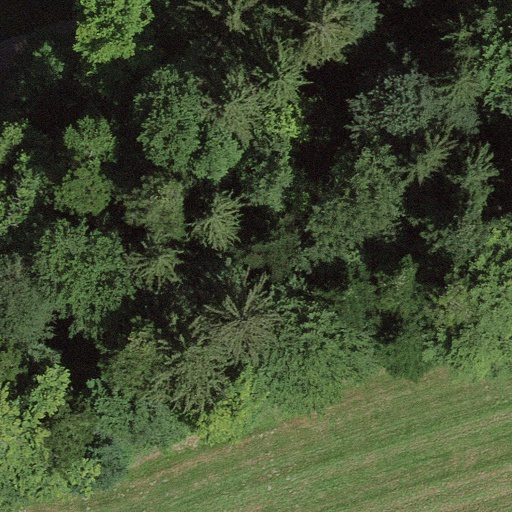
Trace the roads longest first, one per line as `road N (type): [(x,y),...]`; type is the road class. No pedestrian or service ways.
road 1 (track): [(0,472),(511,321)]
road 2 (track): [(0,58),(176,0)]
